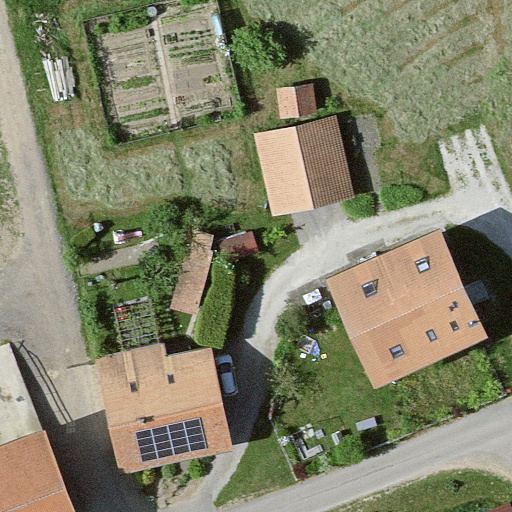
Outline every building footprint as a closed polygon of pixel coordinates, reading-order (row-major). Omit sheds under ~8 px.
[(319,120),(318,90),(280,92),(281,121),(319,120)] [(339,119),(255,139),(275,222),(359,202),(339,119)] [(509,342),(460,234),(345,285),(393,393),(509,342)] [(156,349),(96,362),(123,479),(231,455),(208,355),(160,365),(156,349)] [(0,511),(87,511),(60,435),(0,455),(0,511)]
